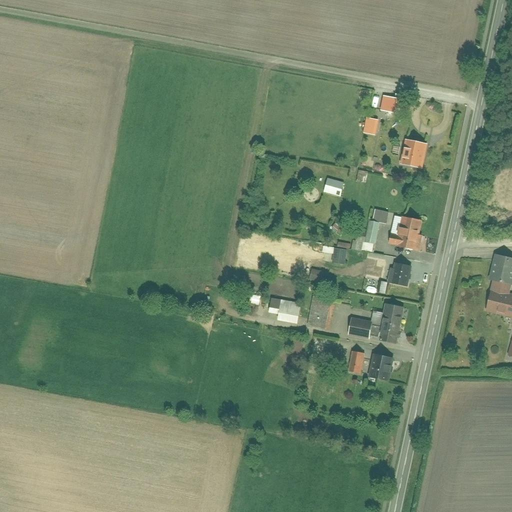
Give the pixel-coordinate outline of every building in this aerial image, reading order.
[(406,100),(384,96),(382,111),(404,114),(406,100)] [(379,120),(367,118),(364,133),(376,136),(379,120)] [(428,145),(405,139),(399,164),(422,170),(428,145)] [(344,184),(326,179),(323,191),(341,197),(344,184)] [(379,223),(386,224),(388,212),(374,209),(372,218),(368,217),(363,241),(375,243),(379,223)] [(423,223),(395,216),(392,226),(399,228),(397,237),(391,236),(389,244),(422,253),(427,234),(420,232),(423,223)] [(339,243),(338,249),(350,251),(351,245),(339,243)] [(489,280),(493,281),(511,286),(511,284),(511,259),(496,255),(489,280)] [(394,263),(390,284),(407,288),(411,266),(394,263)] [(511,294),(510,294),(511,286),(493,281),(485,311),(511,318),(511,342),(509,354),(511,354),(511,294)] [(293,322),(297,301),(265,295),(262,311),(274,313),(273,318),(293,322)] [(312,296),(306,326),(324,329),(330,300),(312,296)] [(405,307),(386,303),(377,340),(396,345),(405,307)] [(369,339),(373,323),(352,318),(348,335),(369,339)] [(334,368),(338,349),(325,347),(321,366),(334,368)] [(365,355),(353,352),(347,372),(360,375),(365,355)] [(394,359),(373,354),(368,377),(389,381),(394,359)]
